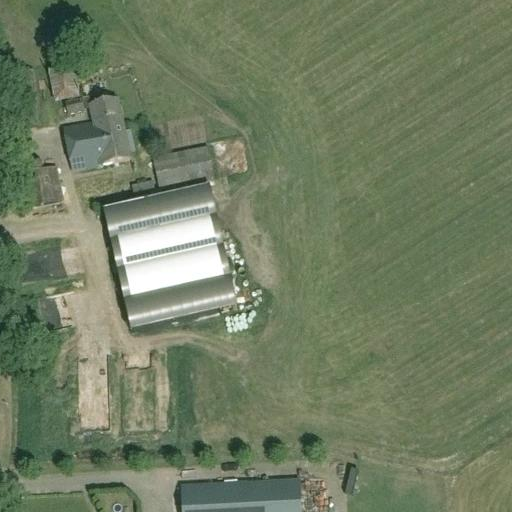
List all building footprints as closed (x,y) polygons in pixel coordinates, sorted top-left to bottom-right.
[(36,99),(4,101),(7,132),(39,129),(36,99)] [(129,163),(117,101),(89,107),(92,127),(66,132),(74,175),(98,171),(98,169),(129,163)] [(67,118),(85,114),(82,103),(65,107),(67,118)] [(209,150),(153,162),(160,193),(216,181),(209,150)] [(23,213),(63,205),(55,170),(16,178),(23,213)] [(131,188),(134,199),(154,196),(152,184),(131,188)] [(209,189),(105,213),(133,334),(237,311),(209,189)] [(245,296),(278,285),(271,264),(238,275),(245,296)] [(301,511),(300,484),(182,490),(182,511),(301,511)]
